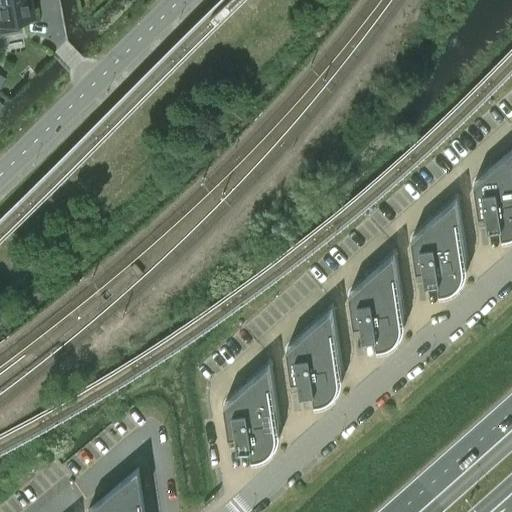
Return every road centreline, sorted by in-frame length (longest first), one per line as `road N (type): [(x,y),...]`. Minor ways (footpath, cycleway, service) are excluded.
road 1 (unclassified): [(511,269),(231,511)]
road 2 (residential): [(0,173),(181,0)]
road 3 (trunk): [(511,412),(398,511)]
